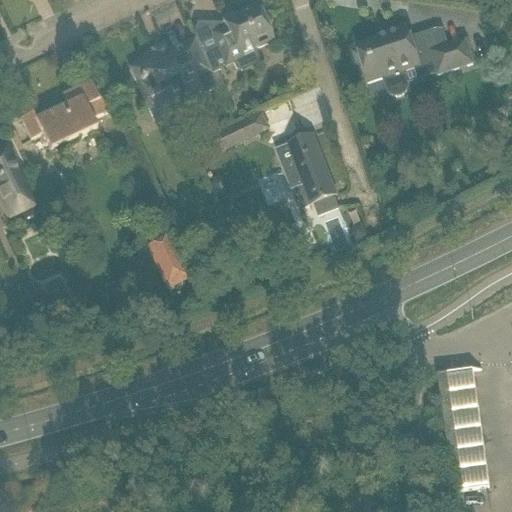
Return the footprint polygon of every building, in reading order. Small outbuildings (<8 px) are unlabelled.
[(222,23),(223,26),(209,32),(226,69),(231,67),(229,63),(273,43),(257,7),(222,23)] [(407,28),(387,35),(377,38),(378,43),(356,50),(367,85),(420,68),(407,28)] [(154,59),(129,71),(138,89),(149,113),(151,117),(157,119),(169,114),(171,107),(170,103),(175,101),(187,96),(183,87),(210,74),(202,59),(194,41),(167,54),(165,49),(152,55),(154,59)] [(465,43),(430,54),(438,77),(473,66),(465,43)] [(219,70),(212,55),(202,59),(210,74),(219,70)] [(106,116),(99,102),(91,84),(62,97),(67,108),(36,122),(32,115),(20,120),(30,142),(41,137),(49,154),(96,133),(91,122),(106,116)] [(222,154),(269,130),(263,118),(216,141),(222,154)] [(312,137),(294,144),(286,147),(296,172),(289,175),(303,211),(314,207),(318,218),(339,210),(334,198),(336,197),(312,137)] [(31,208),(20,184),(5,151),(0,152),(0,196),(10,217),(31,208)] [(172,239),(148,250),(168,293),(192,282),(172,239)] [(475,367),(440,372),(456,492),(491,487),(475,367)]
